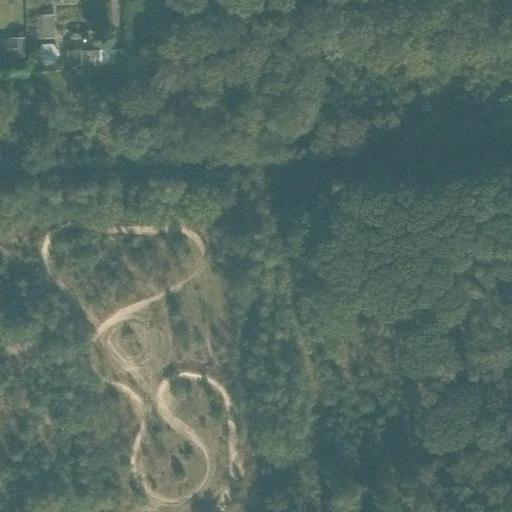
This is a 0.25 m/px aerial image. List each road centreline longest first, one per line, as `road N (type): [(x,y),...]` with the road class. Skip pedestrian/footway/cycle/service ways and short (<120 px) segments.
road 1 (track): [(217,511),(233,490),(227,403),(215,383),(171,378),(159,392),(208,460),(205,487),(180,503),(149,498),(131,482),(144,408),(92,373),(87,355),(118,317),(180,286),(197,269),(202,248),(188,232),(80,223),(49,228),(43,249)]
road 2 (track): [(0,251),(60,285),(68,306),(61,331),(0,353)]
